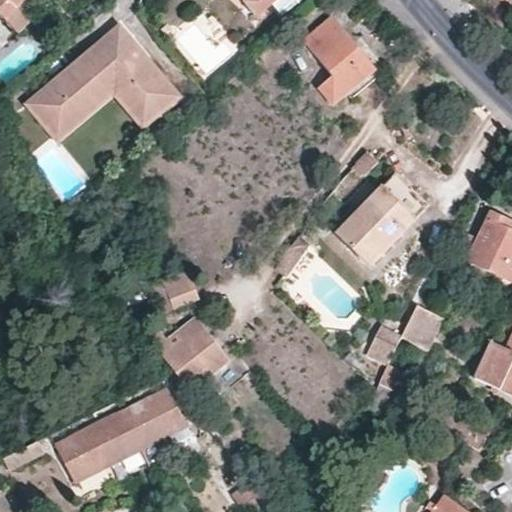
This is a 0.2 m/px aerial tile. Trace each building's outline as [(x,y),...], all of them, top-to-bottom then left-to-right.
[(0,0),(0,13),(18,33),(36,16),(33,13),(46,0),(0,0)] [(247,0),(245,3),(258,18),(278,0),(247,0)] [(357,47),(331,18),(302,44),(332,77),(319,89),(334,106),(376,69),(357,47)] [(118,50),(130,40),(122,32),(116,37),(111,41),(118,50)] [(178,99),(130,40),(118,50),(111,41),(56,87),(54,85),(31,103),(59,135),(80,117),(76,111),(110,83),(146,126),(178,99)] [(142,129),(146,126),(110,83),(76,111),(80,117),(59,135),(64,141),(117,98),(142,129)] [(397,177),(383,190),(336,235),(367,266),(427,209),(421,202),(397,177)] [(131,219),(117,204),(109,211),(124,226),(131,219)] [(511,281),(511,234),(505,232),(510,223),(492,214),(486,227),(479,241),(464,234),(448,268),(469,279),(476,263),(511,281)] [(189,267),(176,273),(163,279),(176,307),(197,299),(202,296),(189,267)] [(166,311),(176,307),(163,279),(153,283),(166,311)] [(444,319),(418,304),(402,337),(428,350),(444,319)] [(163,331),(151,339),(176,372),(191,392),(231,362),(210,334),(197,318),(177,333),(184,342),(176,347),(163,331)] [(393,356),(402,337),(381,327),(372,346),(393,356)] [(511,334),(505,349),(490,343),(474,378),(511,395),(511,334)] [(388,365),(393,356),(372,346),(368,354),(388,365)] [(189,427),(171,390),(56,447),(75,485),(165,439),(189,427)] [(189,427),(165,439),(170,447),(187,439),(194,436),(189,427)] [(40,442),(5,460),(11,471),(46,453),(40,442)] [(244,506),(263,493),(251,477),(232,490),(242,506),(243,506),(244,506)] [(0,511),(13,511),(2,493),(0,493),(0,511)] [(467,511),(442,496),(432,511),(467,511)]
